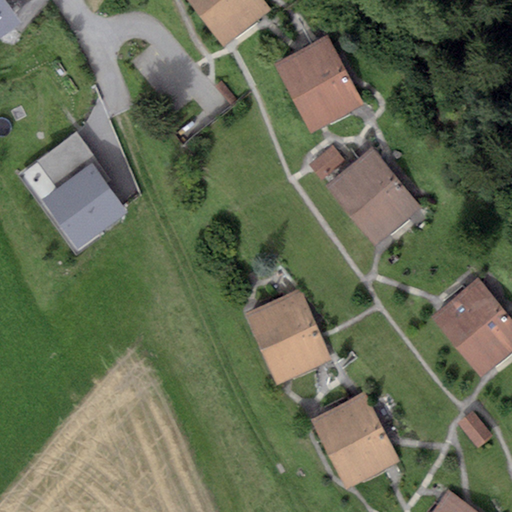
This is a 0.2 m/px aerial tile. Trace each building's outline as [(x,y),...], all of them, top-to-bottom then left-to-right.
[(4,0),(0,0),(0,37),(20,23),(4,0)] [(270,9),(263,0),(189,0),(225,45),(270,9)] [(327,35),(273,64),(310,133),(364,104),(327,35)] [(111,180),(77,132),(37,160),(57,188),(42,199),(76,248),(127,211),(107,182),(111,180)] [(422,207),(372,147),(326,186),(376,246),(422,207)] [(511,350),(511,320),(479,279),(432,316),(480,376),(511,350)] [(332,359),(300,289),(244,314),(276,385),(332,359)] [(398,460),(364,393),(311,419),(345,486),(398,460)] [(492,435),(474,411),(458,424),(477,447),(492,435)] [(477,511),(447,491),(432,511),(477,511)]
